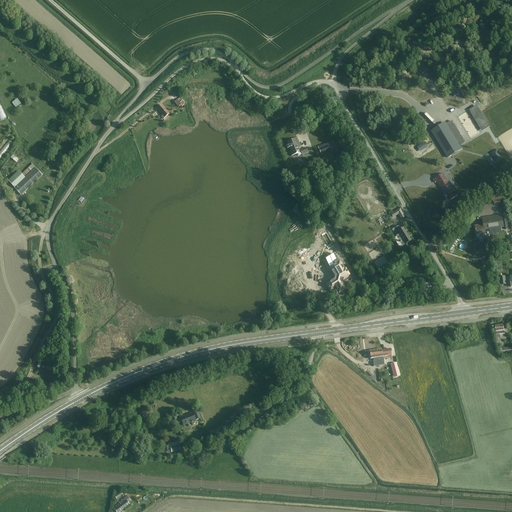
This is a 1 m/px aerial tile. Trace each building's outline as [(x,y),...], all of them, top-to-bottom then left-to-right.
[(421,73),(417,75),(423,86),(427,83),(421,73)] [(462,86),(452,92),(454,97),(461,93),(464,98),(468,96),(465,90),(462,86)] [(16,97),(11,100),(14,106),(19,102),(16,97)] [(177,100),(174,102),(178,107),(181,105),(182,106),(185,104),(182,101),(182,102),(179,98),(177,100)] [(163,119),(169,114),(161,105),(157,109),(163,116),(161,117),(163,119)] [(483,127),(486,126),(487,125),(476,106),(471,109),(483,127)] [(444,124),(431,132),(439,144),(446,156),(447,158),(460,150),(459,149),(459,148),(452,136),(444,124)] [(302,156),(308,153),(306,148),(300,150),(300,151),(299,151),(297,147),(299,146),(297,138),(287,142),(292,156),(300,153),(301,152),(302,156)] [(418,147),(418,148),(420,152),(427,147),(425,143),(418,147)] [(328,146),(319,149),(320,154),(330,151),(328,146)] [(497,162),(501,159),(496,150),(492,153),(497,162)] [(32,165),(29,168),(21,175),(18,171),(8,181),(14,188),(14,189),(21,196),(42,176),(32,165)] [(448,201),(457,196),(453,190),(452,190),(443,174),(433,180),(435,183),(437,182),(445,194),(444,195),(448,201)] [(402,219),(406,216),(400,208),(391,214),(393,217),(399,214),(402,219)] [(484,230),(503,227),(502,215),(482,218),(483,225),(475,226),(477,236),(485,235),(484,230)] [(399,234),(397,236),(403,246),(406,244),(411,241),(407,235),(404,232),(405,231),(407,230),(405,227),(403,228),(398,231),(399,234)] [(397,246),(400,244),(395,234),(392,236),(397,246)] [(334,281),(326,285),(330,290),(331,291),(336,287),(339,292),(345,289),(341,282),(342,279),(348,275),(345,269),(344,269),(344,270),(337,259),(332,262),(334,265),(330,268),(335,277),(334,281)] [(495,326),(496,335),(499,335),(504,334),(503,325),(495,326)] [(382,358),(382,359),(392,358),(391,349),(383,350),(383,351),(381,351),(381,349),(375,350),(377,366),(380,365),(379,358),(382,358)] [(376,368),(378,367),(377,366),(375,350),(369,351),(370,359),(373,359),(374,366),(375,366),(376,368)] [(396,363),(390,364),(393,374),(398,372),(396,363)] [(53,387),(59,390),(63,381),(57,378),(53,387)] [(183,425),(195,421),(193,413),(180,418),(181,418),(177,420),(176,417),(172,419),(174,425),(178,423),(178,422),(182,421),(183,425)] [(130,502),(128,498),(127,496),(121,500),(122,501),(119,503),(121,505),(119,506),(118,505),(116,506),(117,508),(114,510),(115,511),(119,511),(130,505),(128,503),(130,502)]
